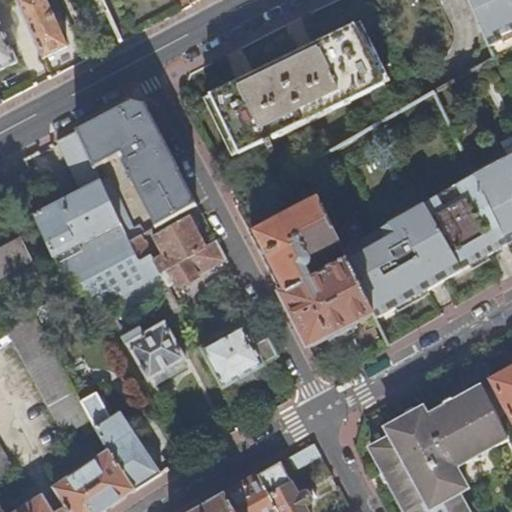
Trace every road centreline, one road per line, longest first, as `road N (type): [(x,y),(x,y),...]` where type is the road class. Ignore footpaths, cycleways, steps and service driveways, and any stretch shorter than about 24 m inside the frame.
road 1 (residential): [(147,69),(313,390),(316,417)]
road 2 (residential): [(316,417),(511,307)]
road 3 (residential): [(157,511),(316,417)]
road 4 (secondary): [(147,69),(0,142)]
road 5 (secondary): [(291,0),(147,69)]
